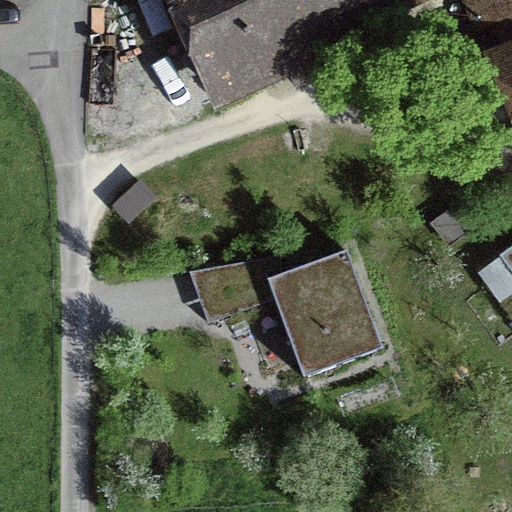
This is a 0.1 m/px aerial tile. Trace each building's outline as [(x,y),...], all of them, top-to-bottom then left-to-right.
[(168,0),(212,93),(413,0),(168,0)] [(433,0),(431,1),(427,12),(432,22),(443,26),(453,21),(457,11),(452,0),(433,0)] [(511,63),(511,0),(480,0),(506,61),(510,59),(511,63)] [(446,29),(441,40),(444,50),(455,55),(465,52),(471,42),(467,31),(457,25),(446,29)] [(381,350),(347,260),(197,278),(210,319),(266,301),(299,372),(381,350)] [(511,261),(485,282),(511,317),(511,261)]
